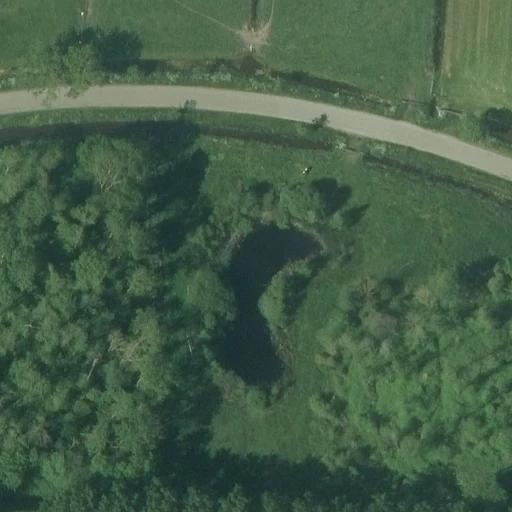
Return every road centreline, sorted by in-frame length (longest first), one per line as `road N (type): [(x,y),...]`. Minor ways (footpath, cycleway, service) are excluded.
road 1 (unclassified): [(0,112),(128,101),(258,105),(370,126),(511,173)]
road 2 (track): [(419,283),(355,174),(362,125)]
